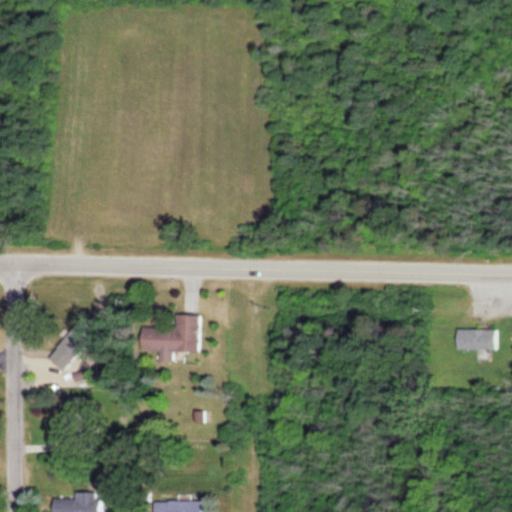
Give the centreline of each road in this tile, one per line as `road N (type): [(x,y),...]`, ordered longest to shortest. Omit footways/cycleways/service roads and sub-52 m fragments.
road 1 (residential): [(511,271),(0,258)]
road 2 (residential): [(17,511),(15,259)]
